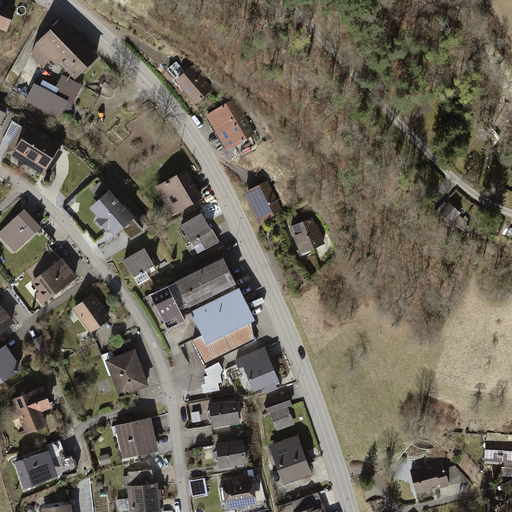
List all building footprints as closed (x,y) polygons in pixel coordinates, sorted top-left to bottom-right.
[(12,3),(3,0),(0,0),(0,29),(3,31),(12,3)] [(93,53),(57,16),(31,40),(30,55),(39,67),(46,59),(67,79),(93,53)] [(177,62),(169,69),(197,101),(212,89),(204,79),(199,80),(190,70),(187,73),(177,62)] [(63,97),(27,83),(20,101),(55,115),(63,97)] [(208,114),(219,131),(245,116),(235,98),(208,114)] [(219,131),(229,149),(255,133),(245,116),(219,131)] [(61,149),(22,124),(4,153),(44,177),(61,149)] [(184,167),(152,186),(168,214),(200,195),(184,167)] [(272,180),(246,193),(260,222),(286,209),(272,180)] [(103,188),(83,206),(107,233),(127,217),(103,188)] [(460,212),(451,203),(446,209),(443,206),(440,210),(435,213),(438,217),(443,221),(455,228),(457,225),(464,229),(466,226),(469,228),(470,226),(469,219),(467,216),(464,219),(458,215),(460,212)] [(37,228),(19,210),(0,228),(0,237),(13,251),(37,228)] [(199,213),(177,224),(184,240),(196,235),(203,248),(213,242),(199,213)] [(306,220),(285,228),(293,254),(316,247),(306,220)] [(145,246),(125,257),(134,274),(154,263),(145,246)] [(28,283),(42,300),(75,274),(61,257),(28,283)] [(207,362),(254,339),(250,312),(224,259),(151,295),(169,328),(186,321),(179,308),(190,303),(206,334),(195,339),(207,362)] [(91,295),(72,308),(88,332),(107,319),(91,295)] [(0,327),(10,320),(0,306),(0,327)] [(35,341),(45,356),(53,351),(43,335),(35,341)] [(6,340),(0,343),(0,379),(22,364),(6,340)] [(266,346),(236,358),(239,366),(244,364),(255,389),(280,379),(266,346)] [(136,349),(106,359),(118,393),(148,383),(136,349)] [(225,391),(221,365),(204,367),(208,393),(225,391)] [(38,387),(9,398),(22,433),(43,425),(38,412),(46,409),(38,387)] [(288,394),(265,403),(269,413),(271,412),(278,430),(294,424),(288,406),(292,405),(288,394)] [(237,399),(210,404),(214,425),(240,421),(237,399)] [(150,418),(117,426),(124,457),(158,449),(150,418)] [(297,436),(271,446),(285,483),(311,474),(297,436)] [(511,437),(488,436),(487,462),(503,463),(503,475),(511,475),(511,437)] [(242,439),(216,444),(220,467),(246,462),(242,439)] [(44,453),(13,462),(20,487),(51,477),(44,453)] [(442,462),(411,470),(417,493),(448,485),(442,462)] [(252,478),(224,482),(228,508),(256,503),(252,478)] [(160,511),(157,481),(132,484),(135,511),(160,511)] [(325,511),(319,493),(294,501),(295,504),(286,507),(287,511),(325,511)]
